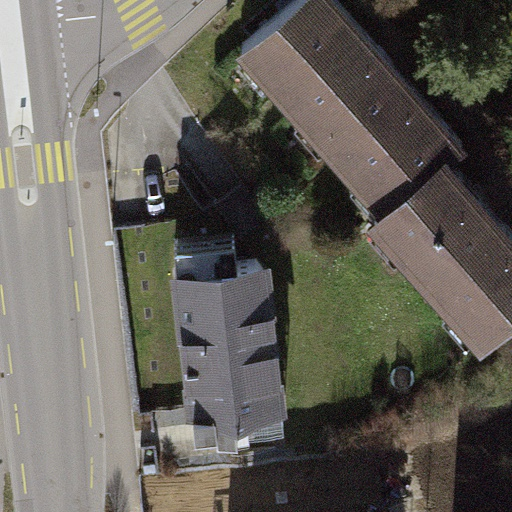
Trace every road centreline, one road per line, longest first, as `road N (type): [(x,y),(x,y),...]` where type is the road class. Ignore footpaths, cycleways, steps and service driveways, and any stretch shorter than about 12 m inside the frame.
road 1 (tertiary): [(10,28),(36,271)]
road 2 (tertiary): [(36,271),(59,511)]
road 3 (residential): [(10,28),(83,20),(143,0)]
